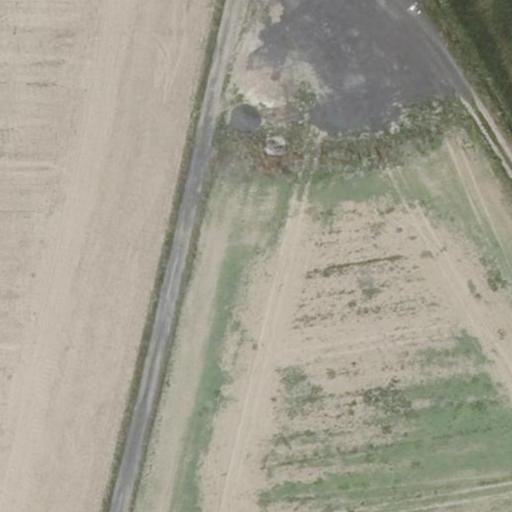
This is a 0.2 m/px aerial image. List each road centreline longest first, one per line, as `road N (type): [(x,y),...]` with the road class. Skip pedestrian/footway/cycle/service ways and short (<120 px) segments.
road 1 (track): [(119,511),(243,0)]
road 2 (track): [(511,175),(399,0)]
